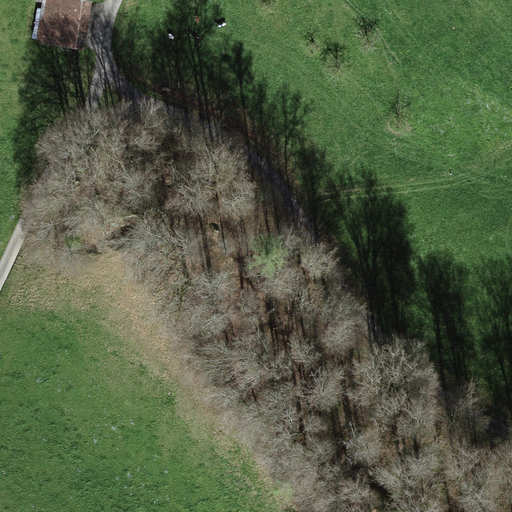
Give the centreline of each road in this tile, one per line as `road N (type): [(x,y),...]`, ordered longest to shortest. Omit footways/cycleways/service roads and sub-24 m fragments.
road 1 (track): [(511,434),(401,361),(237,148),(112,100)]
road 2 (unclassified): [(0,279),(62,158),(112,100),(104,31),(115,0)]
